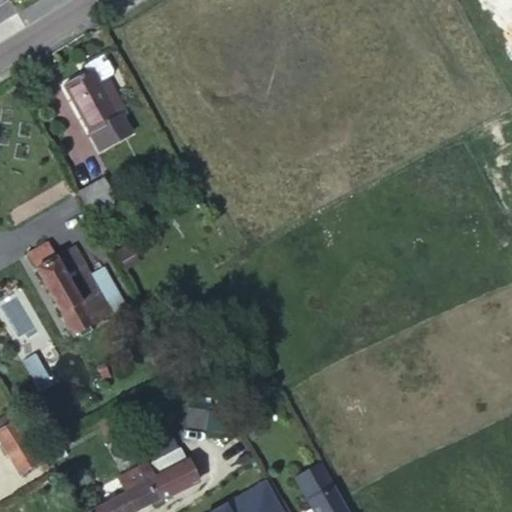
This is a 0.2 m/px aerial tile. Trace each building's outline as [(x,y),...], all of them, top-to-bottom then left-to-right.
[(103,54),(97,57),(109,78),(112,77),(114,70),(103,54)] [(109,78),(97,57),(82,66),(87,73),(91,71),(98,83),(105,80),(109,78)] [(91,71),(87,73),(63,86),(89,134),(90,133),(94,131),(103,148),(131,133),(121,116),(118,118),(98,83),(91,71)] [(98,83),(118,118),(121,116),(125,115),(105,80),(98,83)] [(94,131),(90,133),(99,150),(103,148),(94,131)] [(102,178),(77,192),(93,220),(118,205),(102,178)] [(93,220),(98,230),(124,217),(118,205),(93,220)] [(46,241),(27,253),(72,333),(110,311),(73,246),(55,256),(46,241)] [(116,251),(118,255),(128,249),(126,246),(116,251)] [(128,249),(118,255),(125,269),(136,263),(128,249)] [(196,328),(188,333),(194,343),(202,339),(196,328)] [(225,409),(187,405),(185,428),(222,432),(225,409)] [(12,412),(0,419),(0,441),(19,474),(42,461),(12,412)] [(184,463),(178,449),(143,467),(150,480),(184,463)] [(348,511),(319,459),(293,473),(309,502),(314,511),(348,511)] [(46,462),(40,466),(42,472),(49,467),(46,462)] [(143,467),(142,465),(117,479),(125,493),(87,511),(129,511),(155,498),(156,500),(195,482),(186,462),(184,463),(150,480),(143,467)]
